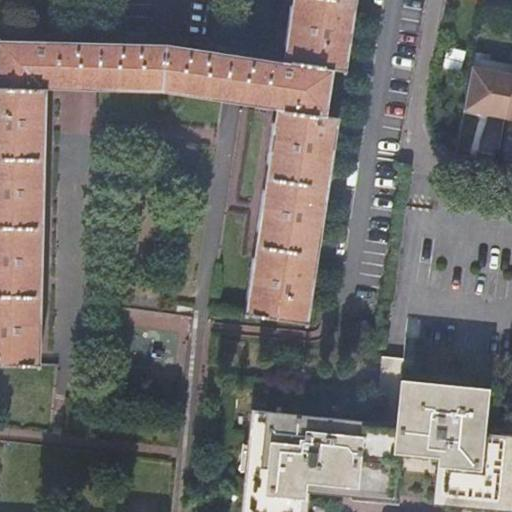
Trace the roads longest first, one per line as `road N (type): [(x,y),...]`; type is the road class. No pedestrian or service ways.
road 1 (unknown): [(386,0),(339,319)]
road 2 (residential): [(511,177),(442,169),(419,154),(415,131),(437,0)]
road 3 (unknown): [(419,154),(396,361)]
